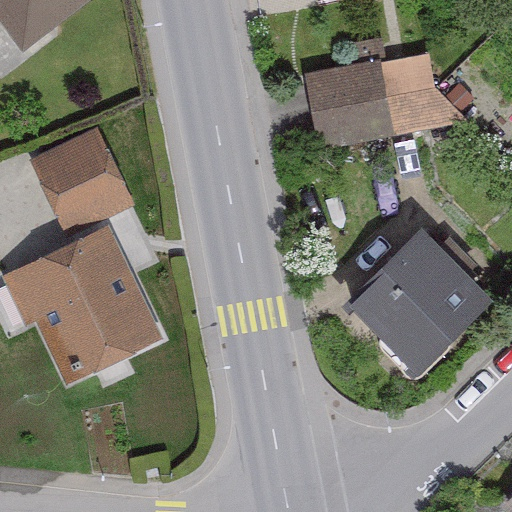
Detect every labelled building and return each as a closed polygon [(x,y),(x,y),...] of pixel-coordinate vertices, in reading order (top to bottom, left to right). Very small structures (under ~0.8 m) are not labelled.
[(82,0),(0,0),(0,37),(14,55),(82,0)] [(436,128),(422,55),(296,79),(310,152),(436,128)] [(123,200),(89,133),(26,165),(60,232),(123,200)] [(436,247),(415,225),(334,303),(401,372),(481,295),(461,274),(469,266),(443,240),(436,247)] [(0,289),(11,313),(33,324),(59,380),(153,337),(102,229),(0,276),(0,289)] [(511,511),(511,490),(496,507),(501,511),(511,511)]
